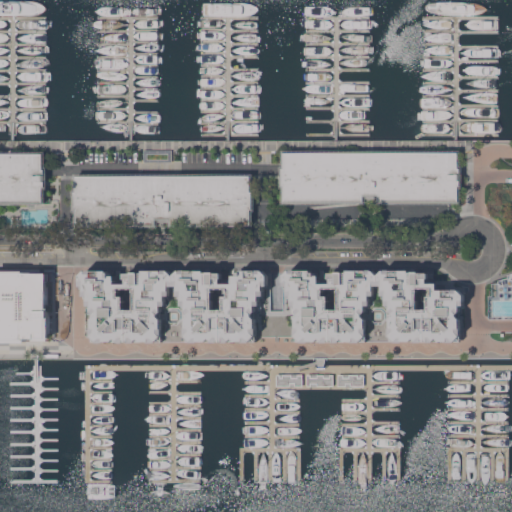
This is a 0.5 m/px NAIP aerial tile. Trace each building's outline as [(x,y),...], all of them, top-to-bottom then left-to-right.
[(144,162),(144,150),(173,149),(173,162),(144,162)] [(460,150),(460,166),(463,166),(463,187),(461,187),(461,203),(378,203),(378,198),(366,198),(366,203),(283,203),(283,187),(281,187),(281,166),(283,166),(283,150),(460,150)] [(0,204),(0,151),(46,151),(46,166),(48,166),(48,188),(46,188),(46,204),(0,204)] [(253,173),(253,191),(255,191),(255,210),(254,210),(254,226),(170,226),(170,221),(159,221),(159,226),(75,226),(75,211),(73,211),(73,189),(75,189),(75,173),(253,173)] [(269,286),(265,285),(265,300),(262,300),(262,312),(260,312),(260,321),(257,321),(257,327),(259,327),(258,335),(257,335),(257,341),(93,341),(93,313),(88,313),(88,301),(85,301),(85,287),(81,287),(81,275),(86,270),(108,270),(108,271),(111,271),(111,275),(117,275),(117,283),(128,283),(128,278),(127,278),(126,272),(133,272),(133,271),(141,271),(141,269),(171,269),(175,274),(180,269),(206,269),(206,271),(209,271),(217,271),(217,272),(224,272),(224,278),(222,278),(222,283),(233,283),(233,275),(239,275),(239,271),(242,271),(242,269),(264,269),(269,274),(269,286)] [(297,341),(297,321),(295,321),(295,313),(293,313),(293,300),(289,300),(289,287),(285,287),(285,275),(290,270),(312,269),(312,271),(316,271),(316,274),(320,274),(320,282),(332,282),(332,278),(331,278),(331,272),(338,272),(338,270),(374,269),(379,274),(384,269),(410,269),(410,271),(420,271),(420,272),(429,272),(430,278),(428,278),(429,282),(439,282),(439,289),(460,288),(465,294),(465,307),(462,307),(458,313),(458,315),(461,317),(462,335),(461,335),(461,341),(297,341)] [(0,278),(0,300),(12,300),(12,345),(60,345),(60,278),(0,278)] [(276,386),(276,371),(300,370),(305,371),(305,385),(276,386)] [(336,371),(336,386),(307,386),(307,371),(336,371)] [(337,371),(363,371),(367,372),(367,379),(366,386),(337,386),(337,371)]
